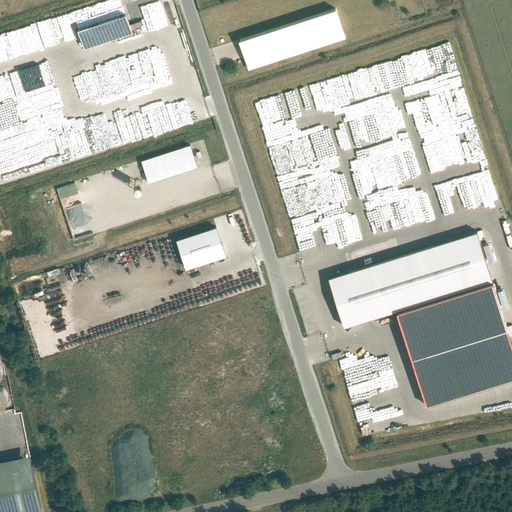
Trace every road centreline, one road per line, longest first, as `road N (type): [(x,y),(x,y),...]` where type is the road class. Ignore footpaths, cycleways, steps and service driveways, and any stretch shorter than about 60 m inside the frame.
road 1 (residential): [(511,449),(202,511)]
road 2 (unknown): [(304,254),(424,220),(467,218),(489,229),(511,273)]
road 3 (unknown): [(144,304),(304,254)]
road 4 (unknown): [(511,389),(423,385),(363,343)]
road 5 (unknown): [(363,343),(511,299)]
